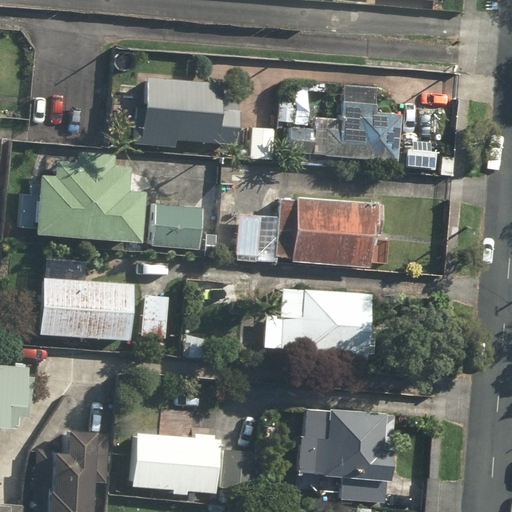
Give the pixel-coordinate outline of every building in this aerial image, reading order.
[(222,80),(139,73),(137,100),(121,99),(117,140),(172,145),(173,137),(236,143),(239,109),(220,107),(222,80)] [(288,123),(285,149),(395,159),(399,113),(375,111),(376,103),(373,103),(374,88),(349,86),(347,100),(340,100),(339,117),(321,116),(320,126),(288,123)] [(273,127),(251,126),(249,158),(272,159),(273,127)] [(37,173),(33,232),(140,240),(144,189),(127,187),(128,164),(112,163),(113,152),(75,149),(74,160),(53,158),(52,174),(37,173)] [(373,200),(295,194),(294,198),(278,196),(273,254),(290,256),(289,262),(368,268),(373,200)] [(201,205),(153,202),(149,248),(198,251),(201,205)] [(131,282),(41,275),(36,331),(127,338),(131,282)] [(370,293),(282,286),(277,349),(365,356),(370,293)] [(168,296),(143,293),(138,337),(164,339),(168,296)] [(184,333),(182,356),(208,358),(210,335),(184,333)] [(0,423),(3,424),(5,400),(27,402),(29,373),(23,373),(24,362),(0,360),(0,423)] [(383,410),(327,406),(326,410),(305,408),(303,434),(299,434),(296,469),(322,471),(322,473),(341,474),(340,498),(383,501),(385,478),(388,478),(390,446),(381,446),(383,410)] [(92,431),(93,428),(64,427),(63,450),(34,448),(30,511),(88,511),(90,482),(106,483),(108,432),(92,431)] [(192,435),(133,429),(128,484),(171,488),(171,492),(185,493),(185,489),(213,492),(218,437),(211,437),(212,433),(192,431),(192,435)] [(0,511),(20,511),(21,505),(0,503),(0,511)]
